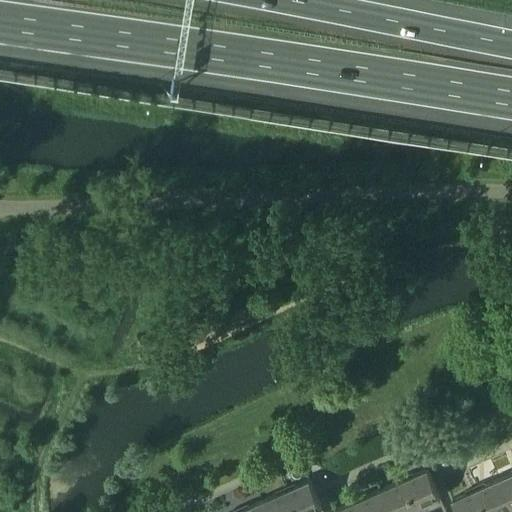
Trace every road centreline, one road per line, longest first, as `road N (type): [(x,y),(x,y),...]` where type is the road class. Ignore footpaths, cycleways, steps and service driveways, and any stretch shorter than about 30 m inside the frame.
road 1 (motorway): [(0,22),(511,100)]
road 2 (motorway): [(511,45),(280,0)]
